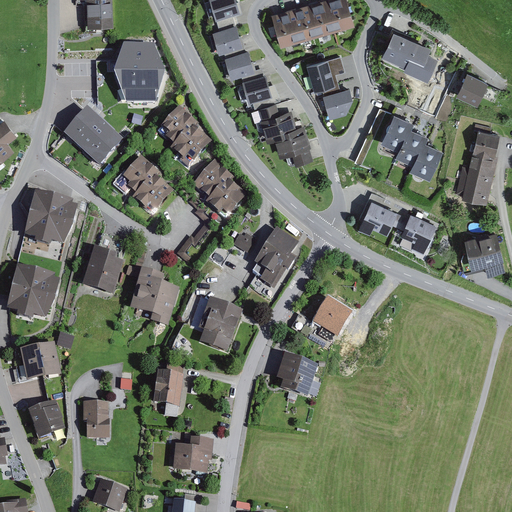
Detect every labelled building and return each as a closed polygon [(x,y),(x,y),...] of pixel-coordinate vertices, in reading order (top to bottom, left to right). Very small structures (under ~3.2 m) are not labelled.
[(85,0),(86,29),(114,28),(113,0),(85,0)] [(211,0),(216,17),(241,10),(238,0),(211,0)] [(347,0),(323,0),(272,13),(280,47),(355,28),(347,0)] [(213,30),(218,50),(243,44),(238,23),(213,30)] [(429,47),(394,29),(382,56),(404,65),(402,68),(429,79),(439,57),(427,52),(429,47)] [(154,43),(124,44),(114,74),(126,104),(157,102),(165,74),(154,43)] [(225,56),(229,76),(255,70),(250,50),(225,56)] [(308,64),(315,90),(335,84),(328,59),(308,64)] [(488,80),(467,71),(457,94),(478,103),(488,80)] [(242,81),(248,100),(272,94),(267,74),(242,81)] [(349,87),(323,94),(329,117),(346,113),(353,97),(349,87)] [(288,153),(291,165),(313,159),(304,125),(296,127),(291,109),(280,112),(277,102),(259,107),(268,140),(274,139),(279,156),(288,153)] [(123,140),(88,109),(64,135),(99,167),(123,140)] [(164,141),(173,147),(192,129),(194,125),(179,111),(160,132),(166,138),(164,141)] [(395,112),(380,142),(397,150),(409,126),(413,128),(415,122),(395,112)] [(0,161),(9,154),(5,148),(15,140),(2,122),(0,122),(0,161)] [(397,150),(395,155),(412,163),(422,141),(426,142),(429,135),(413,128),(409,126),(397,150)] [(173,147),(169,152),(181,163),(186,159),(192,164),(210,144),(192,129),(173,147)] [(456,195),(487,202),(501,136),(478,132),(471,166),(462,165),(456,195)] [(412,163),(409,170),(429,179),(442,150),(426,142),(422,141),(412,163)] [(108,190),(125,207),(132,201),(154,177),(157,175),(140,158),(108,190)] [(193,189),(208,203),(231,180),(216,166),(193,189)] [(154,177),(132,201),(143,212),(147,208),(154,214),(172,194),(154,177)] [(210,203),(207,205),(219,216),(224,210),(230,216),(248,198),(230,181),(210,203)] [(78,204),(35,194),(24,240),(66,250),(78,204)] [(396,212),(371,200),(357,227),(371,234),(374,228),(385,233),(396,212)] [(409,214),(401,233),(416,240),(413,248),(422,252),(434,225),(409,214)] [(195,244),(210,227),(205,223),(196,234),(194,233),(178,250),(189,259),(199,248),(195,244)] [(243,229),(236,241),(250,249),(257,236),(243,229)] [(498,231),(466,239),(473,268),(505,259),(498,231)] [(276,232),(254,266),(276,280),(298,246),(276,232)] [(114,259),(92,252),(81,288),(111,298),(122,266),(113,263),(114,259)] [(58,278),(18,266),(6,309),(46,320),(58,278)] [(163,280),(139,274),(130,313),(152,318),(150,324),(168,328),(177,291),(161,288),(163,280)] [(208,317),(198,344),(224,354),(238,315),(207,304),(203,315),(208,317)] [(317,328),(336,339),(348,320),(329,308),(317,328)] [(61,331),(61,343),(74,344),(75,333),(61,331)] [(52,345),(18,353),(25,383),(59,376),(52,345)] [(316,368),(282,357),(273,383),(280,385),(279,389),(307,398),(316,368)] [(124,375),(122,385),(133,386),(135,377),(124,375)] [(156,375),(152,406),(179,410),(183,378),(156,375)] [(54,403),(27,413),(37,441),(64,431),(54,403)] [(106,403),(82,406),(85,441),(109,439),(106,403)] [(189,450),(174,449),(172,473),(206,476),(207,465),(211,465),(213,442),(189,440),(189,450)] [(100,482),(91,505),(110,511),(121,511),(128,491),(100,482)] [(16,505),(0,508),(0,511),(26,511),(25,501),(15,503),(16,505)] [(194,511),(195,506),(172,503),(170,511),(194,511)]
